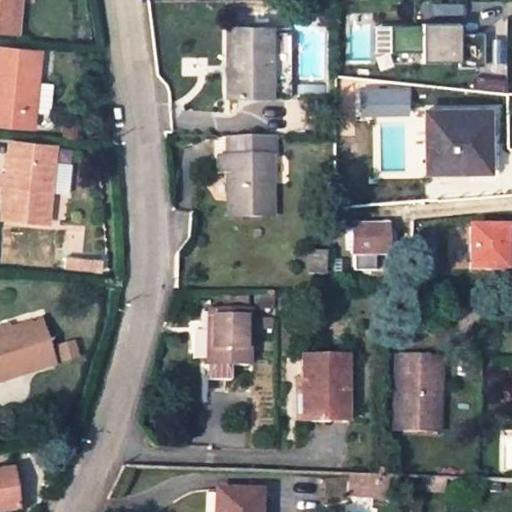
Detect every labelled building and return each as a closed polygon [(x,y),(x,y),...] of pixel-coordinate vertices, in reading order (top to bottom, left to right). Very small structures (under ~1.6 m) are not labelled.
[(0,0),(0,31),(14,33),(17,0),(0,0)] [(421,30),(386,30),(386,57),(421,57),(421,65),(459,65),(459,67),(482,67),(482,36),(459,36),(459,27),(421,28),(421,30)] [(273,28),(227,28),(226,97),(273,97),(273,28)] [(293,28),(273,28),(273,97),(293,97),(293,28)] [(386,57),(386,30),(375,31),(375,57),(386,57)] [(0,124),(30,128),(37,52),(0,48),(0,124)] [(50,110),(51,84),(40,84),(39,110),(50,110)] [(485,171),(485,164),(485,142),(484,112),(425,113),(425,171),(485,171)] [(272,137),(215,137),(216,157),(272,157),(272,137)] [(50,166),(52,147),(10,144),(9,157),(6,157),(0,218),(45,222),(47,193),(65,195),(68,168),(50,166)] [(272,218),(272,157),(216,157),(216,174),(229,174),(229,201),(227,201),(227,218),(272,218)] [(385,228),(354,228),(354,253),(385,253),(385,228)] [(505,234),(470,233),(469,275),(511,275),(511,243),(505,243),(505,234)] [(246,366),(248,313),(206,312),(206,364),(246,366)] [(0,331),(0,381),(52,366),(37,321),(0,331)] [(436,431),(439,359),(395,357),(392,429),(436,431)] [(343,422),(343,358),(303,358),(303,392),(298,392),(298,418),(309,418),(309,422),(343,422)] [(0,511),(13,511),(7,471),(0,471),(0,511)] [(257,511),(258,493),(220,491),(218,511),(257,511)]
